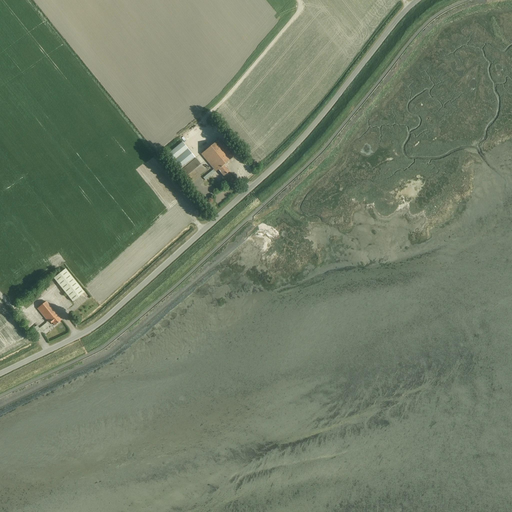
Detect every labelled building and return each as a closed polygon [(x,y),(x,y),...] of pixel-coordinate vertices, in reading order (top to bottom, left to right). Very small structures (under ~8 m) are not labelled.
[(223,176),(229,171),(224,165),(233,157),(219,140),(201,154),(214,169),(203,178),(205,180),(218,170),(223,176)] [(167,156),(190,183),(205,170),(195,158),(183,143),(167,156)] [(53,278),(72,302),(84,292),(65,269),(53,278)] [(22,303),(26,308),(41,296),(38,292),(29,299),(29,298),(22,303)] [(52,322),(55,326),(61,321),(46,302),(37,309),(48,322),(50,321),(51,323),(52,322)] [(30,330),(35,337),(49,326),(46,322),(39,328),(36,325),(30,330)]
